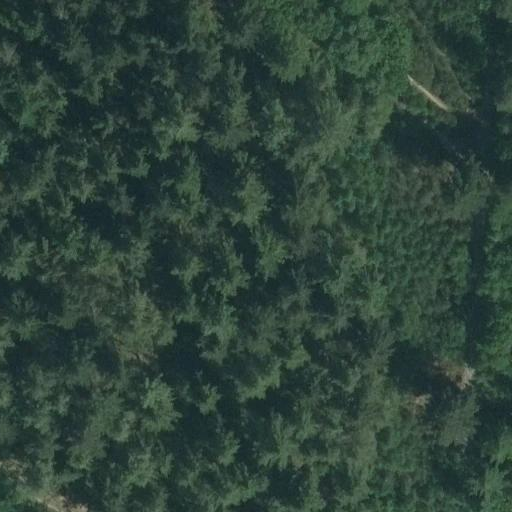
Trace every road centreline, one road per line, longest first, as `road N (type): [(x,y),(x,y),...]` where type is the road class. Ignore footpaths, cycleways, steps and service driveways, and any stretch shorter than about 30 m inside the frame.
road 1 (track): [(493,0),(481,167),(276,0)]
road 2 (track): [(481,167),(457,477)]
